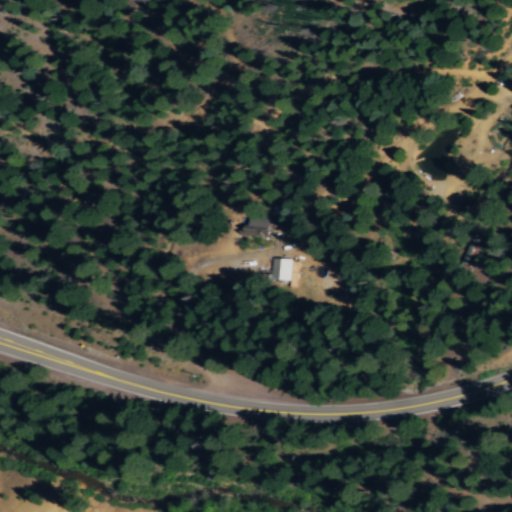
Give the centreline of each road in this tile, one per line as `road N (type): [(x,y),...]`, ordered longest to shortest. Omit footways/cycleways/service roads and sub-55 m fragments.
road 1 (primary): [(511,385),(472,405),(337,423),(243,413),(0,343)]
road 2 (residential): [(195,397),(224,301),(308,256),(491,44)]
